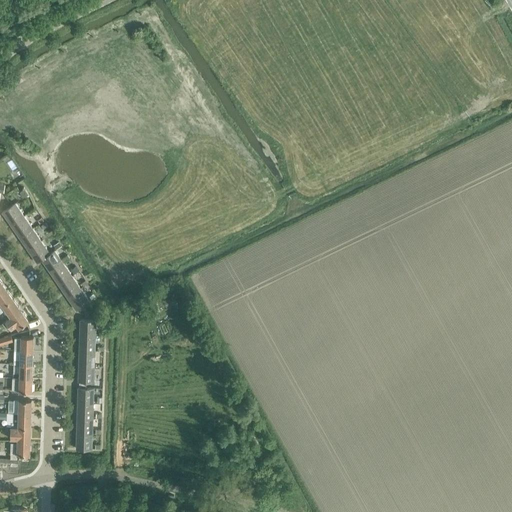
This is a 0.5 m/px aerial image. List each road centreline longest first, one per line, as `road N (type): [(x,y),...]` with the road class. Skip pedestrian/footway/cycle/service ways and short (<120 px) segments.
road 1 (residential): [(46,477),(50,321),(0,250)]
road 2 (residential): [(46,477),(117,476),(221,497)]
